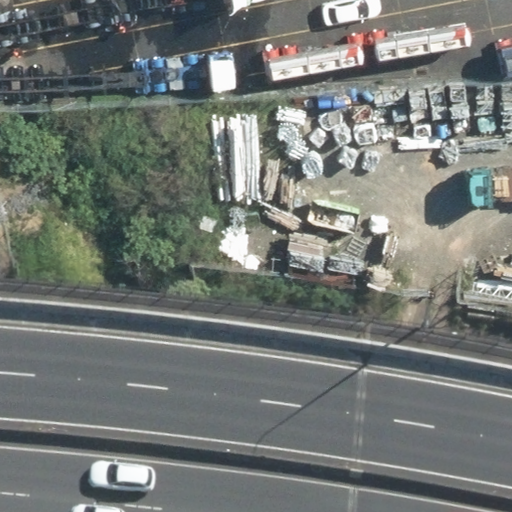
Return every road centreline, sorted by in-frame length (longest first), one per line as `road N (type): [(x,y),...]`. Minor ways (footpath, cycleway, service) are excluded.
road 1 (primary): [(0,418),(511,479)]
road 2 (unknown): [(511,23),(89,53),(80,0)]
